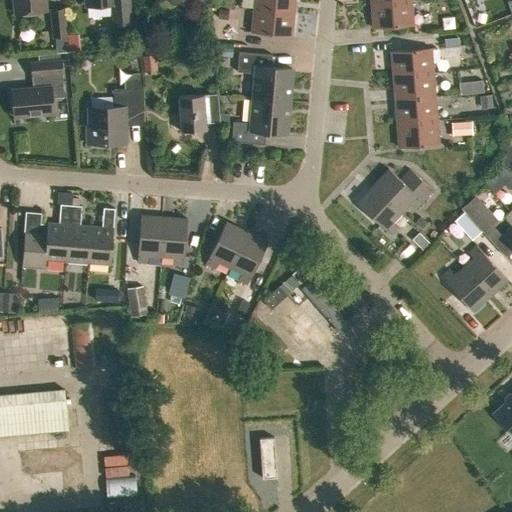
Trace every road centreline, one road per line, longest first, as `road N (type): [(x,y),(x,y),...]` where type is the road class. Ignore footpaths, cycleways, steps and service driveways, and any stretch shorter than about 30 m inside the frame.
road 1 (residential): [(305,198),(0,174)]
road 2 (residential): [(305,198),(327,0)]
road 3 (residential): [(343,481),(339,365),(393,304)]
road 4 (residential): [(343,481),(461,377)]
road 5 (residential): [(393,304),(312,218),(305,198)]
